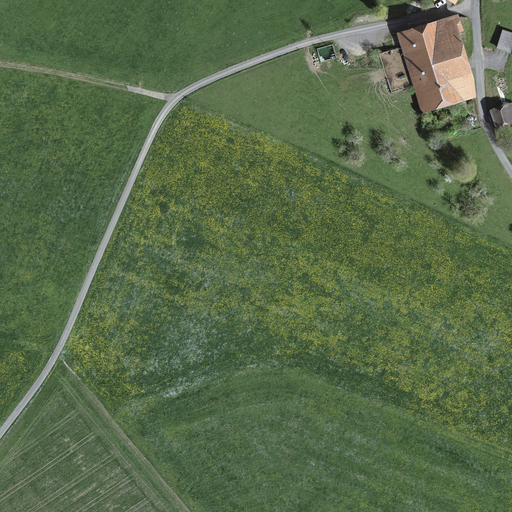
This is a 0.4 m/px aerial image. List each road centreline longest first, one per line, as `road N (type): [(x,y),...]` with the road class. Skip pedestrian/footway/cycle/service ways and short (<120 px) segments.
road 1 (unclassified): [(472,5),(298,45),(175,99),(157,122),(53,359),(0,434)]
road 2 (track): [(175,99),(0,63)]
road 3 (track): [(511,165),(478,105),(472,5)]
